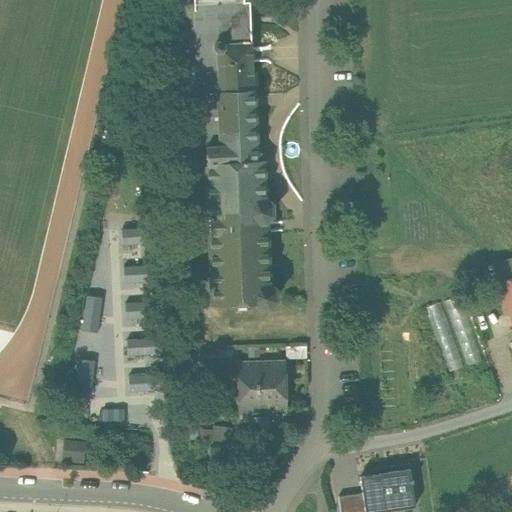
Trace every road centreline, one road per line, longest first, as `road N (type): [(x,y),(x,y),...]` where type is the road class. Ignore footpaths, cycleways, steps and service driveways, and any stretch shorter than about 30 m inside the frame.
road 1 (residential): [(332,449),(306,0)]
road 2 (tertiary): [(204,511),(141,493),(0,487)]
road 3 (unclassified): [(332,449),(429,431),(511,403)]
